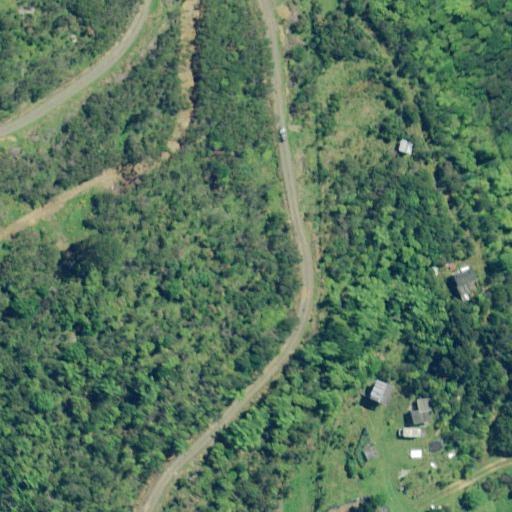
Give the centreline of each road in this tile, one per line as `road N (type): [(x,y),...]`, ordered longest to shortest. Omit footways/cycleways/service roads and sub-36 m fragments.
road 1 (unclassified): [(148,511),(170,471),(299,331),(308,267),(263,0)]
road 2 (unclassified): [(146,0),(106,62),(38,113),(0,129)]
